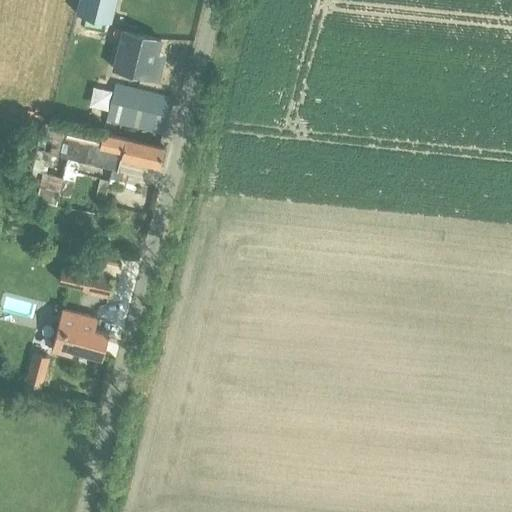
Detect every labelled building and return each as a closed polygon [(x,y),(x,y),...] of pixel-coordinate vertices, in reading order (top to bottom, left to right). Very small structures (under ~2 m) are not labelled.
[(115,0),(77,0),(75,13),(110,22),(115,0)] [(122,29),(112,68),(157,80),(161,62),(154,60),(159,39),(122,29)] [(105,119),(164,133),(173,97),(114,83),(105,119)] [(159,166),(163,147),(102,132),(102,133),(67,125),(60,156),(113,168),(116,156),(159,166)] [(80,290),(108,296),(112,278),(118,279),(121,266),(99,261),(97,274),(62,267),(59,281),(81,286),(80,290)] [(108,333),(93,329),(96,317),(62,308),(51,349),(71,354),(72,350),(101,358),(108,333)] [(33,353),(24,384),(40,388),(48,357),(33,353)]
